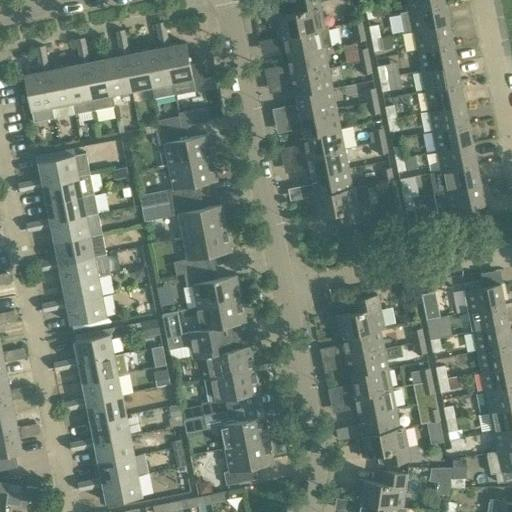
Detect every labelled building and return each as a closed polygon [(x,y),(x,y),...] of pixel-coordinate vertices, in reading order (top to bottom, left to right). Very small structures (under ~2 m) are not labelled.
[(295,12),(274,16),(278,37),(321,29),(321,30),(330,28),(325,29),(319,0),(293,0),(295,12)] [(444,0),(407,0),(409,11),(445,4),(444,0)] [(445,4),(409,11),(400,13),(404,33),(413,31),(449,24),(445,4)] [(374,5),(365,7),(368,19),(377,18),(374,5)] [(361,21),(353,22),(355,35),(364,33),(361,21)] [(165,22),(157,24),(159,35),(167,34),(165,22)] [(449,24),(413,31),(417,51),(453,44),(449,24)] [(378,25),(369,27),(372,39),(380,38),(378,25)] [(321,29),(278,37),(279,42),(285,41),(288,56),(324,49),(334,47),(330,28),(321,30),(321,29)] [(126,30),(117,31),(119,43),(128,42),(126,30)] [(85,38),(76,39),(79,51),(88,50),(85,38)] [(380,38),(372,39),(374,52),(383,50),(380,38)] [(170,47),(166,48),(175,95),(196,91),(187,44),(170,47)] [(453,44),(417,51),(421,71),(457,64),(453,44)] [(45,46),(36,47),(39,59),(48,58),(45,46)] [(162,48),(146,52),(153,87),(155,99),(175,95),(166,48),(162,48)] [(367,48),(358,50),(361,63),(369,61),(367,48)] [(291,71),(286,72),(286,77),(328,69),(324,49),(288,56),(291,71)] [(130,55),(126,55),(133,91),(153,87),(146,52),(130,55)] [(122,56),(106,59),(113,95),(133,91),(126,55),(122,56)] [(106,59),(91,62),(86,63),(95,111),(115,107),(113,95),(106,59)] [(369,61),(361,63),(363,74),(372,73),(369,61)] [(86,63),(81,64),(66,67),(75,115),(95,111),(86,63)] [(397,63),(377,67),(380,79),(399,75),(397,63)] [(457,64),(421,71),(425,91),(461,84),(457,64)] [(50,70),(46,71),(53,107),(55,119),(75,115),(66,67),(50,70)] [(328,69),(286,77),(287,82),(293,81),(296,96),(332,89),(328,69)] [(41,72),(25,75),(35,123),(55,119),(53,107),(46,71),(41,72)] [(399,75),(380,79),(382,92),(402,88),(399,75)] [(461,84),(425,91),(429,111),(465,104),(461,84)] [(375,88),(366,90),(369,103),(377,101),(375,88)] [(299,111),(293,113),(294,117),(336,109),(332,89),(296,96),(299,111)] [(377,101),(369,103),(371,115),(380,113),(377,101)] [(465,104),(429,111),(434,131),(469,124),(465,104)] [(394,106),(385,107),(388,119),(396,118),(394,106)] [(336,109),(294,117),(295,122),(301,121),(304,136),(340,129),(336,109)] [(396,118),(388,119),(390,132),(399,130),(396,118)] [(469,124),(434,131),(438,151),(473,144),(469,124)] [(182,127),(156,132),(159,146),(165,144),(169,166),(213,157),(209,134),(184,139),(182,127)] [(383,128),(374,130),(376,142),(385,141),(383,128)] [(307,151),(301,152),(302,157),(344,149),(340,129),(304,136),(307,151)] [(385,141),(376,142),(379,155),(388,153),(385,141)] [(473,144),(438,151),(442,171),(477,164),(473,144)] [(402,145),(393,147),(395,159),(404,158),(402,145)] [(74,149),(36,157),(38,167),(41,166),(43,179),(44,183),(91,174),(87,153),(75,155),(74,149)] [(344,149),(302,157),(303,162),(309,161),(312,176),(348,169),(344,149)] [(173,188),(167,189),(170,203),(196,197),(194,186),(218,181),(213,157),(169,166),(173,188)] [(404,158),(395,159),(398,172),(407,170),(404,158)] [(477,164),(442,171),(429,173),(433,194),(481,184),(477,164)] [(391,168),(382,170),(384,183),(393,181),(391,168)] [(315,192),(309,193),(310,197),(352,189),(352,188),(348,169),(312,176),(315,192)] [(91,174),(44,183),(45,187),(48,203),(83,196),(95,194),(91,174)] [(31,181),(19,184),(20,192),(33,190),(31,181)] [(481,184),(433,194),(437,214),(450,211),(452,221),(471,217),(470,208),(485,204),(481,184)] [(366,186),(357,188),(356,187),(352,188),(352,189),(310,197),(314,218),(329,215),(332,227),(335,226),(338,239),(354,236),(351,223),(363,221),(361,210),(370,208),(366,186)] [(410,186),(401,187),(404,199),(412,198),(410,186)] [(83,196),(48,203),(51,219),(52,223),(99,214),(95,194),(83,196)] [(196,197),(170,203),(173,216),(179,214),(183,237),(227,228),(223,204),(198,209),(196,197)] [(412,198),(404,199),(409,227),(418,226),(412,198)] [(99,214),(52,223),(53,228),(56,243),(103,234),(99,214)] [(39,221),(27,223),(28,232),(41,230),(39,221)] [(187,259),(174,261),(177,275),(184,273),(210,268),(208,257),(232,252),(227,228),(183,237),(187,259)] [(103,234),(56,243),(59,259),(60,263),(107,254),(103,234)] [(60,263),(61,268),(64,283),(99,276),(111,274),(107,254),(60,263)] [(47,261),(35,264),(36,272),(49,270),(47,261)] [(210,268),(184,273),(187,286),(193,285),(197,307),(241,299),(237,275),(212,280),(210,268)] [(7,274),(0,275),(0,284),(0,285),(9,284),(11,281),(10,275),(7,274)] [(99,276),(64,283),(67,299),(68,303),(103,296),(99,276)] [(482,279),(464,283),(470,311),(505,304),(501,284),(484,287),(482,279)] [(436,291),(422,294),(427,320),(441,317),(436,291)] [(355,312),(334,316),(338,337),(380,329),(380,330),(385,329),(378,295),(353,300),(355,312)] [(103,296),(68,303),(69,307),(72,324),(107,317),(103,296)] [(246,322),(241,299),(197,307),(202,333),(183,337),(178,311),(164,314),(171,349),(192,345),(198,344),(224,339),(222,327),(246,322)] [(55,301),(42,304),(44,312),(57,310),(55,301)] [(505,304),(470,311),(474,331),(509,324),(505,304)] [(15,311),(6,313),(8,323),(17,322),(19,319),(17,313),(15,311)] [(511,339),(509,324),(474,331),(478,351),(511,344),(511,339)] [(437,325),(429,327),(431,339),(440,338),(437,325)] [(380,329),(338,337),(339,339),(345,337),(348,351),(341,353),(342,357),(384,349),(380,330),(380,329)] [(422,329),(413,330),(416,343),(424,341),(422,329)] [(75,341),(79,358),(79,362),(115,355),(111,335),(75,341)] [(440,338),(431,339),(433,352),(442,350),(440,338)] [(226,351),(224,339),(198,344),(192,345),(195,358),(207,356),(211,378),(255,370),(251,346),(226,351)] [(424,341),(416,343),(418,355),(427,353),(424,341)] [(511,344),(478,351),(482,371),(511,365),(511,344)] [(22,349),(13,351),(15,361),(24,359),(26,357),(25,351),(22,349)] [(384,349),(342,357),(343,362),(349,361),(353,376),(388,369),(384,349)] [(13,351),(3,353),(5,363),(15,361),(13,351)] [(124,353),(115,355),(79,362),(80,367),(83,382),(119,375),(128,373),(124,353)] [(67,360),(54,363),(56,371),(68,369),(67,360)] [(511,365),(482,371),(486,391),(511,385),(511,365)] [(445,366),(436,367),(439,379),(448,378),(445,366)] [(356,391),(349,392),(350,397),(392,389),(388,369),(353,376),(356,391)] [(430,369),(421,371),(424,383),(432,382),(430,369)] [(215,400),(201,403),(204,416),(238,409),(236,398),(260,393),(255,370),(211,378),(215,400)] [(119,375),(83,382),(86,398),(87,402),(122,395),(119,375)] [(4,377),(0,378),(0,397),(8,396),(4,377)] [(448,378),(439,379),(441,392),(450,390),(448,378)] [(432,382),(424,383),(426,395),(435,393),(432,382)] [(511,385),(486,391),(490,411),(511,406),(511,385)] [(29,387),(20,388),(22,399),(31,397),(33,394),(32,389),(29,387)] [(20,388),(10,390),(12,401),(22,399),(20,388)] [(392,389),(350,397),(351,402),(357,401),(360,416),(396,409),(392,389)] [(87,402),(88,406),(91,422),(126,415),(122,395),(87,402)] [(8,396),(0,397),(0,417),(12,415),(8,396)] [(74,400),(62,403),(64,411),(76,409),(74,400)] [(453,405),(444,407),(447,420),(455,418),(453,405)] [(511,406),(490,411),(494,431),(511,427),(511,406)] [(438,408),(429,410),(432,423),(440,421),(438,408)] [(238,409),(204,416),(206,429),(220,426),(225,448),(269,439),(264,416),(240,421),(238,409)] [(363,431),(358,433),(358,437),(400,429),(400,427),(396,409),(360,416),(363,431)] [(12,415),(0,417),(0,436),(16,434),(12,415)] [(126,415),(91,422),(94,438),(95,442),(130,435),(126,415)] [(455,418),(447,420),(449,432),(458,430),(455,418)] [(432,423),(428,423),(431,443),(444,441),(440,421),(432,423)] [(37,424),(28,426),(30,436),(39,435),(41,432),(40,426),(37,424)] [(28,426),(17,428),(19,438),(30,436),(28,426)] [(400,429),(358,437),(363,458),(383,454),(386,466),(411,461),(404,426),(400,427),(400,429)] [(511,427),(494,431),(497,451),(511,448),(511,427)] [(16,434),(0,436),(0,456),(19,453),(16,434)] [(130,435),(95,442),(96,446),(99,462),(134,455),(130,435)] [(463,437),(450,440),(452,449),(465,446),(463,437)] [(229,471),(224,472),(226,485),(252,480),(250,468),(274,464),(269,439),(225,448),(229,471)] [(82,440),(70,443),(72,451),(84,449),(82,440)] [(511,448),(497,451),(486,453),(490,474),(496,473),(498,484),(511,480),(511,448)] [(134,455),(99,462),(102,478),(103,482),(138,475),(134,455)] [(440,468),(439,481),(450,482),(452,467),(440,468)] [(359,479),(356,500),(398,506),(398,508),(403,508),(408,474),(382,470),(380,482),(359,479)] [(103,482),(104,487),(107,503),(142,496),(138,475),(103,482)] [(464,478),(451,478),(452,487),(464,487),(464,478)] [(90,480),(78,483),(80,491),(92,489),(90,480)] [(0,482),(0,490),(7,491),(8,484),(0,482)] [(8,484),(7,491),(21,493),(22,486),(8,484)] [(224,492),(210,494),(212,502),(225,499),(224,492)] [(210,494),(188,499),(189,507),(212,502),(210,494)] [(511,511),(511,502),(490,499),(487,511),(511,511)] [(182,500),(167,503),(169,511),(183,508),(182,500)] [(356,500),(356,505),(361,506),(360,511),(397,511),(398,508),(398,506),(356,500)] [(448,502),(446,511),(455,511),(457,503),(448,502)] [(167,503),(154,506),(155,511),(162,511),(169,511),(167,503)]
